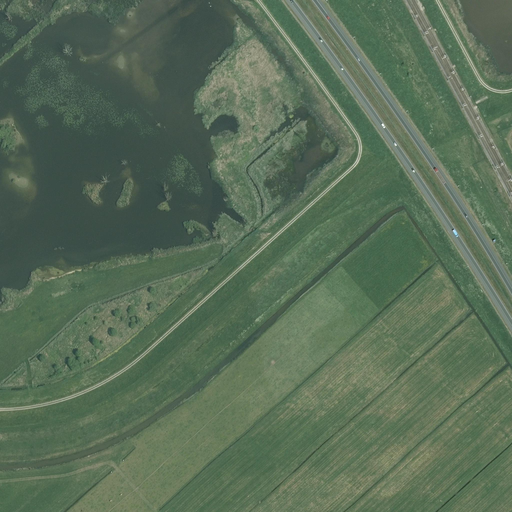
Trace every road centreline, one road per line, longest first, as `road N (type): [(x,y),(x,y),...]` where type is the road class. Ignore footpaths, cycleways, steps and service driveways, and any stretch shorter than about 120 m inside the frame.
road 1 (track): [(0,429),(63,419),(127,390),(358,185),(395,165)]
road 2 (trunk): [(290,0),(511,323)]
road 3 (trunk): [(511,293),(314,0)]
